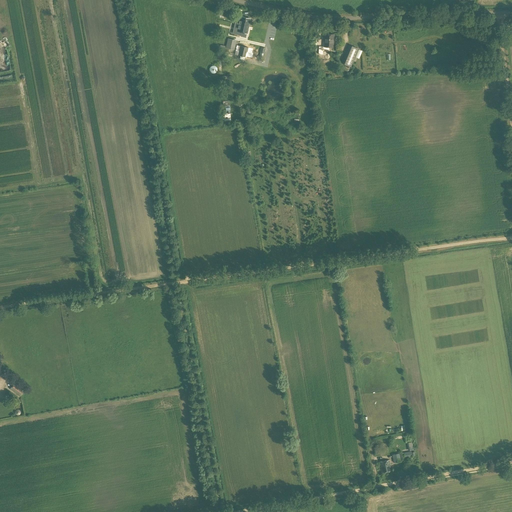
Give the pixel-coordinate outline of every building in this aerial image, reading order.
[(235,24),(234,28),(238,28),(237,31),(240,32),(240,35),(245,37),(246,33),(247,33),(250,19),(241,16),(239,24),(235,24)] [(333,47),(334,34),(324,34),(324,47),(333,47)] [(351,67),(358,49),(348,44),(341,63),(351,67)] [(236,45),(236,48),(239,49),(238,55),(246,57),(246,56),(252,57),(253,53),(252,53),(253,49),(248,48),(240,46),(236,45)] [(20,396),(25,390),(15,382),(10,389),(20,396)] [(394,463),(401,461),(399,453),(392,454),(394,463)] [(382,473),(391,471),(389,460),(380,462),(382,473)]
